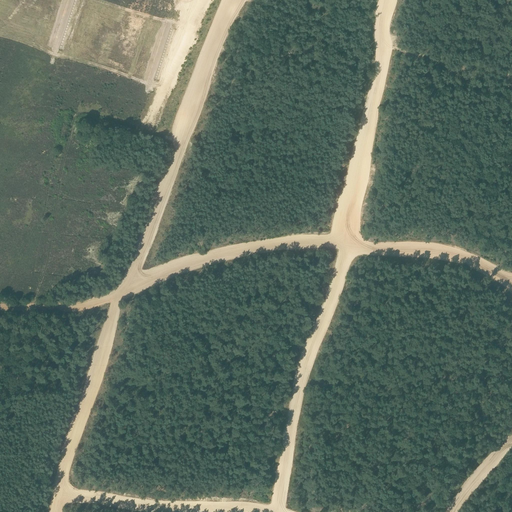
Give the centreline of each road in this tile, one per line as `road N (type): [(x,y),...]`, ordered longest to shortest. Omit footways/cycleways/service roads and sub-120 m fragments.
road 1 (track): [(55,511),(115,307),(235,0)]
road 2 (track): [(0,306),(81,305),(229,252),(330,240),(452,254),(511,283)]
road 3 (track): [(277,511),(306,360),(344,259),(388,0)]
road 4 (track): [(59,491),(271,511)]
